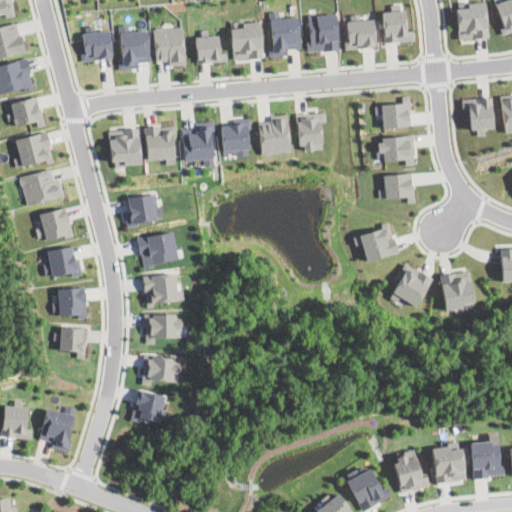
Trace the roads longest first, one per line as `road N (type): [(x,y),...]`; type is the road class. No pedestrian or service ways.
road 1 (residential): [(75,486),(106,388),(114,293),(41,0)]
road 2 (residential): [(511,62),(69,108)]
road 3 (residential): [(511,221),(470,200),(446,162),(427,0)]
road 4 (residential): [(140,511),(0,464)]
